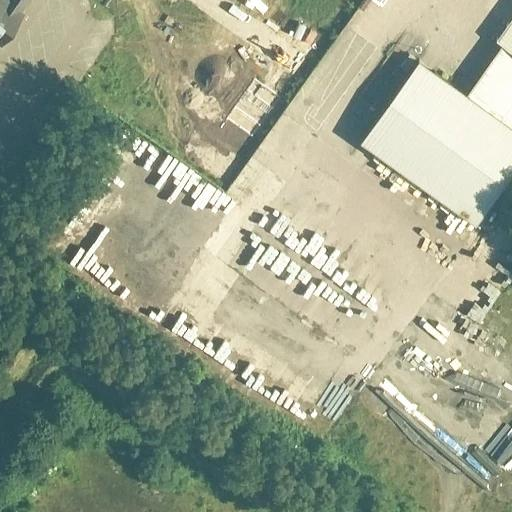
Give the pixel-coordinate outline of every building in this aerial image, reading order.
[(0,0),(0,40),(3,43),(24,14),(19,10),(26,0),(0,0)] [(310,0),(297,19),(321,36),(345,1),(343,0),(310,0)] [(145,9),(118,46),(138,60),(129,72),(144,83),(162,59),(153,53),(171,27),(145,9)] [(511,17),(497,40),(504,45),(511,50),(511,17)] [(475,222),(511,170),(511,126),(468,95),(417,59),(360,139),(475,222)] [(96,78),(88,90),(126,118),(135,106),(96,78)] [(253,80),(225,120),(251,138),(279,99),(253,80)] [(233,100),(224,93),(198,130),(207,137),(233,100)] [(370,173),(405,198),(416,183),(380,158),(370,173)] [(257,269),(246,287),(258,294),(269,276),(257,269)] [(181,332),(193,336),(199,320),(186,315),(181,332)] [(321,430),(329,416),(341,423),(349,411),(330,400),(314,425),(321,430)] [(359,402),(347,419),(358,426),(369,409),(359,402)] [(372,430),(382,436),(392,420),(382,414),(372,430)] [(346,446),(355,428),(343,423),(334,441),(346,446)] [(90,472),(99,451),(73,439),(63,460),(90,472)] [(404,466),(386,477),(394,489),(411,478),(404,466)]
